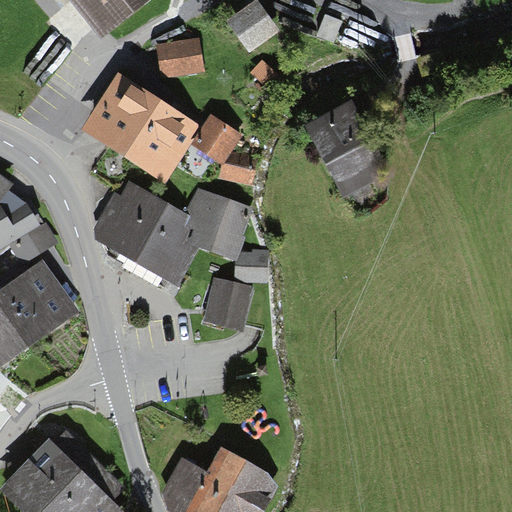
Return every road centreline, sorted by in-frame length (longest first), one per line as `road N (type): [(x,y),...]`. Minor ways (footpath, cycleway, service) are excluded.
road 1 (tertiary): [(0,138),(61,192),(114,378)]
road 2 (track): [(322,0),(390,21),(403,36),(428,110),(511,84)]
road 3 (tertiary): [(114,378),(156,511)]
road 4 (residential): [(114,378),(49,397),(0,449)]
